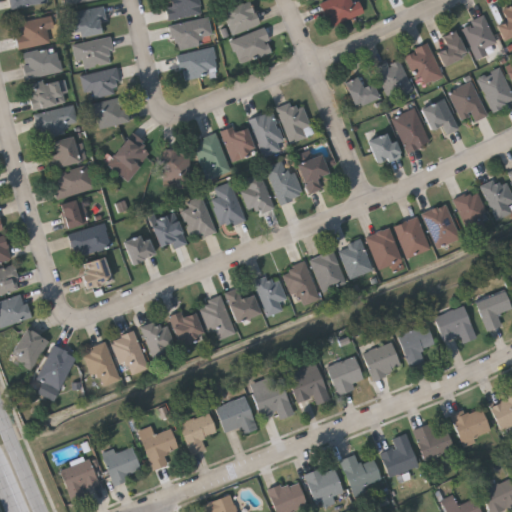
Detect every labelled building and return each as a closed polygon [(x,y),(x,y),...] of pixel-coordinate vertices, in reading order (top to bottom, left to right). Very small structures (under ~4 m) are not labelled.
[(46,0),(47,3),(11,9),(9,0),(46,0)] [(170,0),(197,0),(200,15),(166,20),(163,4),(171,3),(170,0)] [(321,3),(327,0),(355,0),(361,13),(331,27),(321,3)] [(258,25),(231,36),(221,12),(248,1),(258,25)] [(496,26),(505,23),(500,10),(511,5),(511,36),(502,40),(496,26)] [(98,23),(100,34),(76,39),(71,13),(103,7),(106,22),(98,23)] [(459,28),(482,16),(496,43),(484,49),(487,55),(476,60),(459,28)] [(175,51),(169,26),(207,17),(212,42),(175,51)] [(44,18),(50,43),(16,50),(13,36),(20,35),(17,24),(44,18)] [(230,42),(262,29),(272,53),(240,66),(230,42)] [(440,38),(455,31),(466,57),(442,67),(436,53),(446,49),(440,38)] [(74,62),(71,44),(109,39),(112,64),(82,68),(81,61),(74,62)] [(441,77),(419,87),(404,55),(427,45),(441,77)] [(23,79),(18,56),(56,48),(60,72),(23,79)] [(217,73),(181,80),(176,56),(212,49),(217,73)] [(396,59),(411,88),(388,99),(374,70),(396,59)] [(93,98),(91,92),(83,94),(79,77),(113,68),(119,92),(93,98)] [(511,96),(511,100),(491,111),(475,79),(498,68),(511,96)] [(360,86),(371,82),(377,97),(354,107),(343,83),(356,77),(360,86)] [(29,82),(64,81),(65,105),(30,107),(29,82)] [(486,116),(473,122),(470,115),(460,119),(447,92),(470,82),(486,116)] [(94,129),(89,104),(123,98),(127,123),(94,129)] [(439,127),(431,131),(420,110),(442,99),(457,129),(444,135),(439,127)] [(311,135),(288,143),(276,108),(300,100),(311,135)] [(32,115),(70,106),(76,131),(38,139),(32,115)] [(406,152),(390,119),(413,108),(429,142),(406,152)] [(282,142),(279,143),(281,150),(261,158),(247,119),(270,111),(282,142)] [(219,133),(242,123),(254,153),(231,162),(219,133)] [(110,154),(132,133),(149,149),(127,171),(110,154)] [(206,180),(191,143),(214,133),(229,171),(206,180)] [(399,157),(374,164),(367,138),(386,134),(388,141),(394,140),(399,157)] [(46,142),(71,135),(74,144),(79,142),(84,160),(53,168),(46,142)] [(163,180),(163,150),(189,150),(189,188),(175,188),(175,180),(163,180)] [(316,178),(321,189),(308,194),(295,165),(319,154),(327,173),(316,178)] [(288,160),(299,196),(277,203),(265,167),(288,160)] [(50,175),(86,166),(91,189),(55,198),(50,175)] [(273,206),(250,216),(239,191),(247,188),(244,179),(259,173),(273,206)] [(479,186),(501,175),(511,197),(511,204),(508,206),(511,212),(495,219),(479,186)] [(221,229),(210,200),(216,198),(212,189),(229,182),(244,220),(221,229)] [(452,198),(475,189),(489,222),(466,231),(452,198)] [(185,202),(200,196),(214,231),(190,240),(179,210),(187,207),(185,202)] [(84,224),(62,227),(60,202),(81,200),(84,224)] [(458,240),(433,248),(422,211),(446,204),(458,240)] [(185,246),(172,251),(169,244),(159,248),(149,222),(173,213),(185,246)] [(406,258),(392,226),(415,216),(429,248),(406,258)] [(68,233),(103,224),(109,248),(73,256),(68,233)] [(378,270),(364,237),(387,227),(401,260),(378,270)] [(9,260),(0,262),(0,236),(3,236),(9,260)] [(126,261),(124,238),(148,236),(150,259),(126,261)] [(347,279),(337,247),(360,239),(371,271),(347,279)] [(308,259),(332,251),(344,284),(320,293),(308,259)] [(84,266),(83,263),(102,256),(110,280),(85,289),(78,268),(84,266)] [(316,301),(294,307),(283,268),(305,262),(316,301)] [(19,290),(0,294),(0,268),(12,265),(19,290)] [(251,282),(274,272),(285,299),(277,302),(281,311),(265,317),(251,282)] [(240,298),(251,294),(258,315),(234,324),(223,293),(236,288),(240,298)] [(484,330),(475,297),(504,288),(510,308),(496,312),(500,325),(484,330)] [(0,300),(22,294),(29,318),(0,327),(0,300)] [(210,342),(197,304),(220,296),(233,334),(210,342)] [(434,316),(462,304),(476,337),(463,342),(459,334),(444,340),(434,316)] [(166,317),(181,310),(183,315),(191,311),(203,336),(181,347),(166,317)] [(169,357),(151,362),(140,326),(163,319),(172,346),(166,348),(169,357)] [(421,350),(425,359),(410,366),(396,336),(425,323),(434,344),(421,350)] [(8,350),(31,329),(47,348),(24,368),(8,350)] [(109,340),(131,331),(147,368),(125,377),(109,340)] [(361,353),(390,341),(401,367),(372,379),(361,353)] [(92,380),(80,352),(103,342),(119,379),(102,387),(98,378),(92,380)] [(74,357),(53,401),(37,393),(42,383),(35,380),(51,346),(74,357)] [(364,382),(337,394),(325,366),(352,355),(364,382)] [(326,393),(297,405),(284,373),(313,361),(326,393)] [(247,384),(277,373),(291,412),(279,416),(277,409),(258,415),(247,384)] [(500,391),(511,385),(511,423),(500,429),(490,406),(504,400),(500,391)] [(213,407),(242,395),(255,428),(241,433),(238,424),(223,431),(213,407)] [(455,439),(455,410),(485,409),(485,438),(455,439)] [(178,422),(207,412),(214,432),(200,437),(204,448),(189,454),(178,422)] [(412,428),(429,422),(433,433),(446,429),(452,449),(423,459),(412,428)] [(170,427),(176,447),(162,451),(166,463),(149,468),(137,429),(150,425),(152,433),(170,427)] [(417,465),(388,476),(379,453),(394,447),(390,436),(404,431),(417,465)] [(112,482),(101,454),(129,443),(141,471),(112,482)] [(380,479),(352,490),(339,459),(354,453),(358,464),(372,458),(380,479)] [(59,469),(87,457),(97,482),(69,494),(59,469)] [(331,463),(342,491),(315,502),(304,474),(331,463)] [(274,511),(266,488),(296,477),(306,505),(285,511),(274,511)] [(511,506),(499,511),(489,511),(480,490),(508,478),(511,487),(511,506)] [(198,511),(196,505),(228,493),(235,511),(198,511)] [(445,511),(440,499),(452,494),(457,504),(473,497),(480,511),(445,511)]
